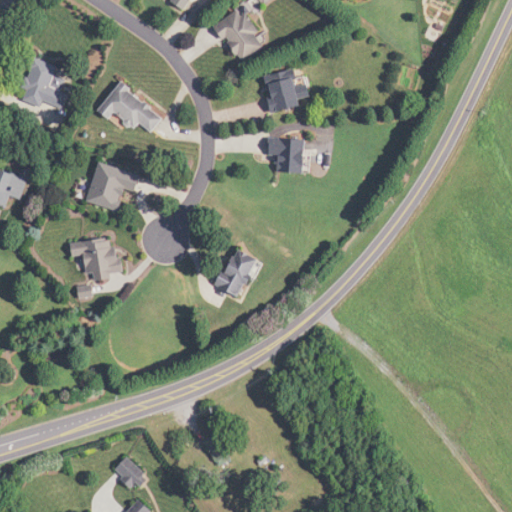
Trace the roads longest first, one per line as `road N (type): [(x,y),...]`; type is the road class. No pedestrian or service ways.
road 1 (tertiary): [(0,451),(215,378),(318,308),(421,185),(511,7)]
road 2 (residential): [(101,0),(177,58),(204,111),(204,166),(172,240)]
